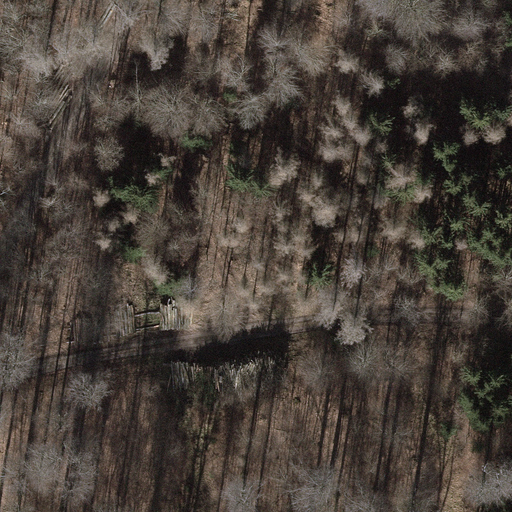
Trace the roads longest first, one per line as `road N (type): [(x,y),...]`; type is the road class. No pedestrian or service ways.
road 1 (track): [(0,375),(413,306),(511,320)]
road 2 (track): [(0,271),(145,0)]
